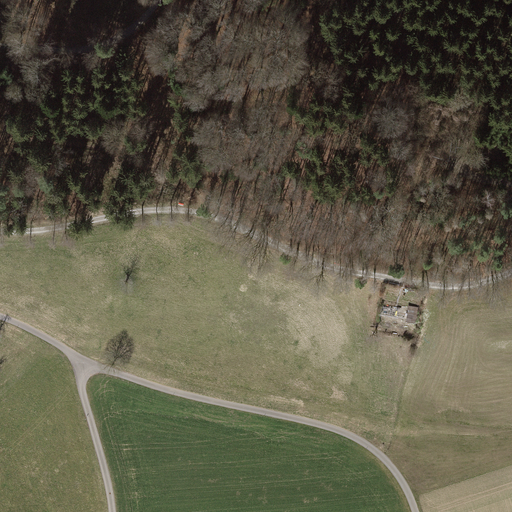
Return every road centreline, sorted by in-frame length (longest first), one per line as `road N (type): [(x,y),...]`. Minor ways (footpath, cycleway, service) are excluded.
road 1 (track): [(511,272),(459,286),(382,277),(326,265),(172,208),(0,231)]
road 2 (track): [(0,315),(162,388),(359,439),(383,457),(415,511)]
road 3 (track): [(0,145),(38,139),(149,150),(229,226)]
road 4 (track): [(0,46),(92,50),(119,39),(158,0)]
road 5 (track): [(73,354),(112,511)]
